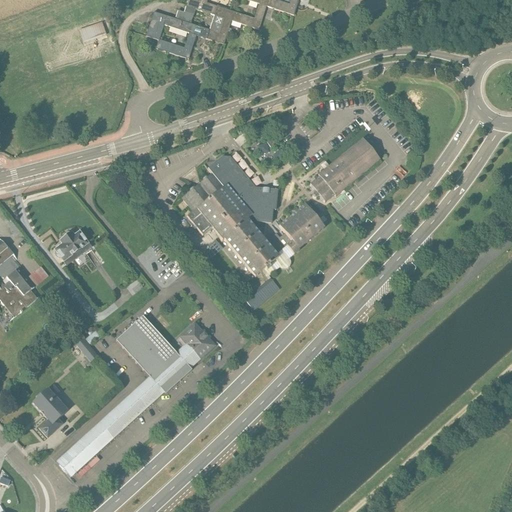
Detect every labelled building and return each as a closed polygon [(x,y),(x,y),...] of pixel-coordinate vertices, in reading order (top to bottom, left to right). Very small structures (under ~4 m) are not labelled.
[(198,0),(198,1),(194,0),(187,0),(185,7),(212,16),(215,7),(206,4),(207,0),(198,0)] [(274,10),(277,1),(273,0),(248,0),(248,1),(258,5),(253,19),(243,16),(240,25),(258,31),(266,7),(274,10)] [(290,0),(289,5),(277,1),(274,10),(293,16),(298,0),(290,0)] [(177,11),(175,20),(189,25),(194,10),(185,7),(183,13),(177,11)] [(240,25),(243,16),(215,7),(212,16),(213,16),(206,40),(223,45),(231,22),(240,25)] [(155,49),(188,60),(196,37),(206,40),(208,31),(153,13),(145,37),(158,41),(163,26),(188,34),(183,49),(158,41),(155,49)] [(106,36),(102,23),(78,30),(83,44),(106,36)] [(230,159),(222,158),(207,171),(211,175),(207,178),(205,178),(203,180),(202,182),(198,183),(195,185),(194,189),(192,189),(189,191),(189,193),(181,199),(192,213),(186,218),(192,225),(190,228),(193,233),(197,231),(202,236),(212,230),(221,242),(223,241),(254,278),(260,273),(267,281),(244,301),(253,311),(278,290),(268,277),(279,269),(280,270),(283,271),(285,271),(288,269),(289,267),(290,264),(290,262),(289,260),(299,252),(298,250),(324,229),(306,208),(318,198),(324,204),(333,197),(335,198),(379,162),(361,139),(328,166),(323,171),(317,176),(318,178),(309,186),(314,193),(312,195),(312,198),(304,205),(278,226),(284,234),(279,238),(276,234),(270,239),(280,252),(276,255),(247,220),(251,217),(257,223),(271,225),(272,211),(275,211),(277,191),(265,190),(255,189),(230,159)] [(255,149),(263,154),(267,147),(259,142),(255,149)] [(61,245),(53,251),(54,252),(54,255),(55,258),(57,260),(60,260),(65,268),(90,249),(91,250),(90,249),(91,249),(79,232),(74,236),(71,232),(58,242),(61,245)] [(0,302),(13,319),(36,300),(30,292),(48,277),(40,267),(26,279),(18,269),(19,268),(10,258),(13,255),(0,241),(0,302)] [(201,252),(208,260),(215,254),(208,246),(201,252)] [(55,463),(70,479),(164,394),(165,395),(191,371),(190,370),(200,361),(185,345),(175,353),(142,318),(141,318),(115,341),(148,377),(55,463)] [(203,332),(194,323),(178,337),(200,361),(216,347),(209,339),(210,338),(204,331),(203,332)] [(94,328),(87,329),(87,333),(94,333),(85,341),(89,346),(100,338),(95,332),(94,332),(94,328)] [(98,357),(83,339),(75,346),(90,364),(98,357)] [(66,346),(58,352),(61,356),(69,350),(66,346)] [(61,394),(53,386),(48,390),(47,390),(31,404),(47,421),(47,422),(38,429),(47,439),(62,425),(58,420),(67,412),(59,403),(61,401),(57,397),(61,394)] [(1,477),(0,480),(0,483),(9,487),(11,480),(1,477)]
